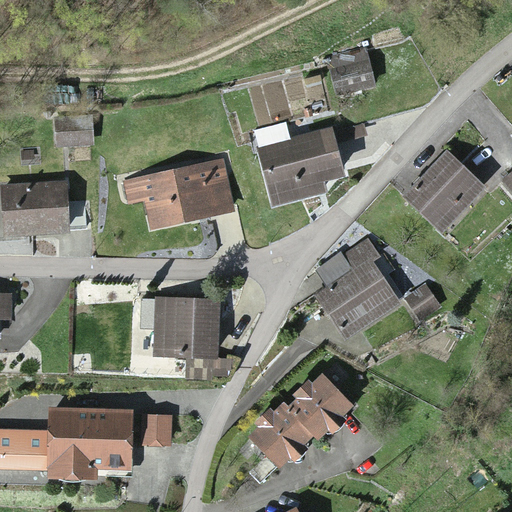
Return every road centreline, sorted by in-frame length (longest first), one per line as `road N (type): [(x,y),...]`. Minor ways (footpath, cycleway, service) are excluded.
road 1 (track): [(328,0),(162,72),(0,78)]
road 2 (residential): [(288,259),(511,45)]
road 3 (residential): [(288,259),(209,268),(0,263)]
road 4 (residential): [(191,511),(205,449),(268,325),(288,259)]
